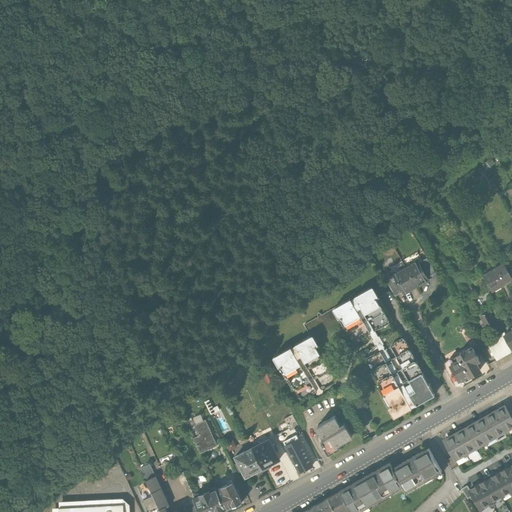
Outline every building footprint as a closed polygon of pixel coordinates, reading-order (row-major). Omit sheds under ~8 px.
[(418,262),(406,269),(416,286),(421,283),(422,284),(424,285),(426,283),(427,281),(428,280),(418,262)] [(503,264),(483,275),(492,291),(511,280),(503,264)] [(406,269),(394,275),(404,294),(410,290),(416,286),(406,269)] [(403,332),(377,286),(338,308),(364,354),(403,332)] [(486,344),(497,361),(511,352),(511,343),(506,334),(506,333),(486,344)] [(341,378),(316,335),(278,356),(303,400),(341,378)] [(367,360),(398,417),(438,395),(407,339),(367,360)] [(472,347),(458,355),(458,356),(449,362),(459,380),(469,375),(469,376),(480,370),(476,362),(479,360),(472,347)] [(507,433),(511,429),(511,418),(504,405),(494,411),(507,433)] [(507,433),(494,411),(485,416),(497,438),(507,433)] [(332,452),(360,437),(351,422),(348,423),(344,415),(324,427),(330,438),(326,440),(332,452)] [(497,438),(485,416),(475,422),(488,444),(497,438)] [(202,453),(218,446),(207,421),(195,426),(200,437),(195,439),(202,453)] [(488,444),(475,422),(465,428),(477,450),(488,444)] [(295,426),(283,432),(300,465),(312,459),(295,426)] [(477,450),(465,428),(455,434),(467,456),(477,450)] [(457,462),(467,456),(455,434),(445,440),(457,462)] [(273,438),(255,447),(266,470),(284,461),(273,438)] [(236,456),(248,479),(266,470),(255,447),(236,456)] [(408,492),(443,472),(430,451),(396,470),(406,488),(408,492)] [(173,454),(160,460),(163,466),(176,461),(173,454)] [(511,465),(511,464),(500,470),(511,490),(511,465)] [(394,466),(370,479),(382,501),(406,488),(396,470),(394,466)] [(145,483),(156,478),(150,467),(140,472),(145,483)] [(511,493),(511,490),(500,470),(490,476),(503,499),(511,493)] [(492,505),(503,499),(490,476),(479,482),(492,505)] [(152,497),(159,511),(171,511),(156,478),(145,483),(152,497)] [(361,511),(382,501),(370,479),(344,493),(353,511),(355,509),(356,511),(361,511)] [(228,490),(220,493),(227,510),(246,502),(236,480),(225,485),(228,490)] [(481,511),(492,505),(479,482),(469,488),(481,511)] [(142,498),(150,494),(146,488),(139,492),(142,498)] [(202,511),(222,511),(227,510),(220,493),(217,495),(214,488),(204,493),(207,498),(198,502),(199,504),(202,511)] [(335,511),(350,511),(353,511),(344,493),(330,501),(335,511)] [(159,511),(152,497),(143,501),(148,511),(159,511)] [(56,501),(57,507),(123,504),(123,511),(129,511),(130,505),(123,499),(56,501)] [(310,511),(335,511),(330,501),(310,511)]
